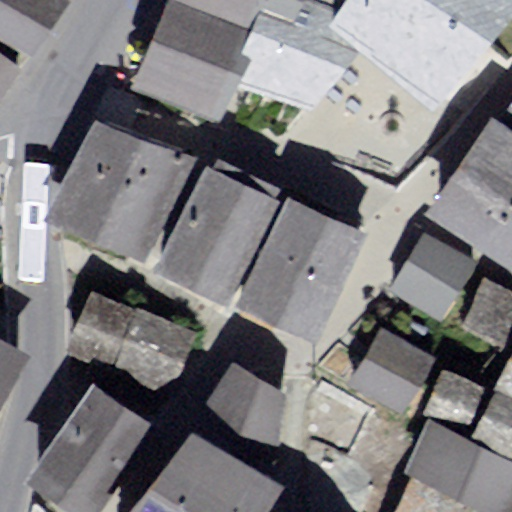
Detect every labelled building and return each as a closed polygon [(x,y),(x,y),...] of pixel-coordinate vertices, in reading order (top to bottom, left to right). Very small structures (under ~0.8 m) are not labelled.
[(66,10),(50,0),(5,0),(0,8),(0,40),(32,62),(66,10)] [(170,0),(138,74),(216,108),(227,81),(262,0),(170,0)] [(262,0),(227,81),(310,110),(361,54),(433,111),(511,10),(511,0),(348,0),(340,11),(310,0),(262,0)] [(0,107),(23,77),(0,60),(0,107)] [(511,139),(491,126),(436,211),(511,259),(511,139)] [(186,168),(104,132),(66,217),(148,253),(186,168)] [(281,213),(215,179),(169,268),(235,302),(281,213)] [(366,239),(302,207),(251,308),(315,340),(366,239)] [(469,275),(426,249),(397,299),(440,324),(469,275)] [(511,333),(511,302),(489,290),(470,326),(506,345),(511,333)] [(196,341),(95,307),(78,356),(118,370),(124,352),(184,373),(196,341)] [(423,361),(380,338),(357,378),(401,402),(423,361)] [(0,402),(23,362),(0,348),(0,402)] [(511,361),(501,386),(511,390),(511,361)] [(233,374),(192,443),(260,484),(282,399),(233,374)] [(483,391),(442,375),(425,416),(467,432),(483,391)] [(511,398),(496,391),(472,438),(511,458),(511,398)] [(98,511),(154,432),(98,394),(38,481),(83,511),(98,511)] [(503,511),(511,494),(511,473),(430,433),(411,471),(495,511),(503,511)] [(192,443),(150,511),(275,511),(284,498),(260,484),(192,443)] [(320,443),(292,498),(318,511),(364,511),(383,475),(320,443)] [(465,511),(411,486),(398,511),(465,511)]
